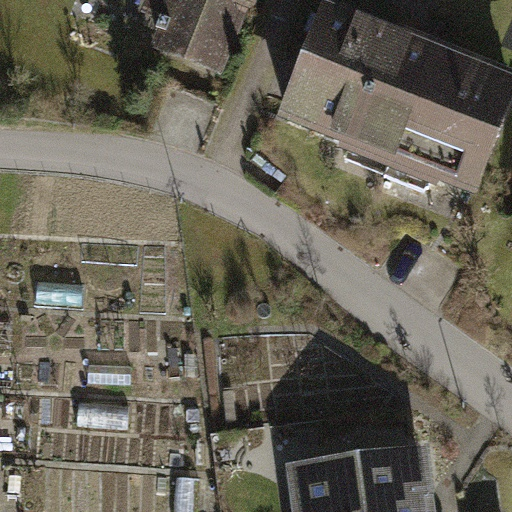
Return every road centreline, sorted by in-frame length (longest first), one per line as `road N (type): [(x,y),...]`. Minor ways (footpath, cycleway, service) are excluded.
road 1 (residential): [(192,162),(511,401)]
road 2 (unclassified): [(0,139),(192,162)]
